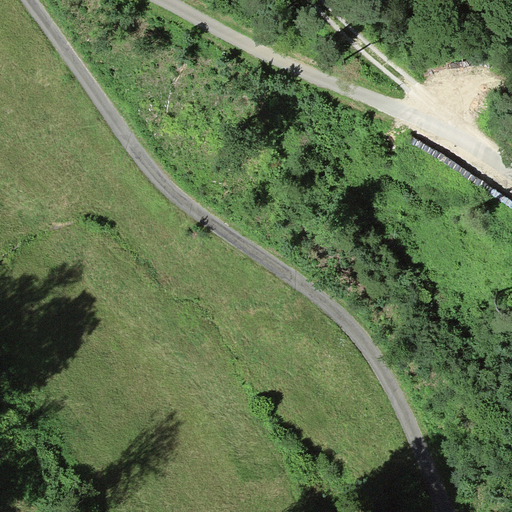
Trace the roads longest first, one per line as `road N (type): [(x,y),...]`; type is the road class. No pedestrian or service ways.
road 1 (unclassified): [(446,511),(391,384),(357,334),(157,181),(27,0)]
road 2 (track): [(427,124),(398,79),(311,0)]
